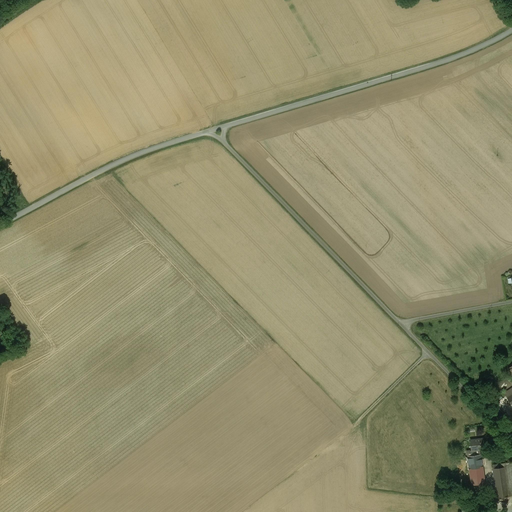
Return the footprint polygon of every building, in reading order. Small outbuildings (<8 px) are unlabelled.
[(8,322),(0,326),(0,340),(15,332),(8,322)] [(511,409),(511,367),(505,372),(511,383),(511,387),(499,396),(509,411),(511,409)] [(484,487),(480,456),(489,455),(487,437),(469,439),(470,450),(466,450),(470,488),(484,487)] [(511,499),(511,462),(492,464),(495,501),(511,499)] [(491,495),(476,497),(477,505),(478,510),(493,508),(491,495)]
